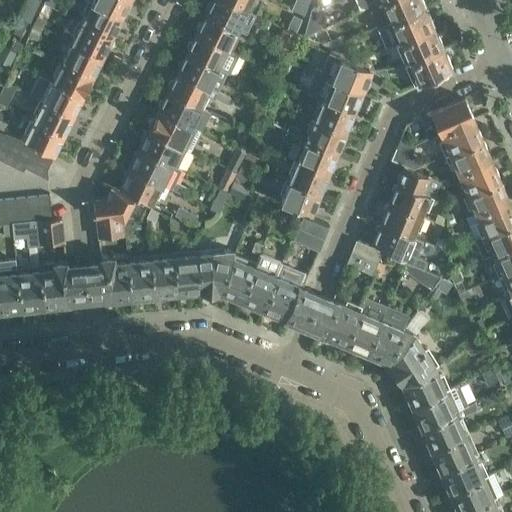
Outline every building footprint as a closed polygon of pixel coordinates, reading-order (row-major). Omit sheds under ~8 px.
[(30,21),(39,3),(32,0),(27,0),(20,16),(30,21)] [(88,0),(91,1),(121,16),(126,6),(129,6),(132,1),(131,0),(88,0)] [(207,11),(207,13),(237,27),(247,8),(229,0),(212,0),(212,2),(208,3),(206,8),(207,11)] [(229,0),(247,8),(250,0),(229,0)] [(294,0),(291,7),(302,12),(307,0),(294,0)] [(381,0),(390,20),(423,5),(426,4),(424,0),(381,0)] [(91,1),(81,21),(111,35),(116,26),(120,26),(122,21),(120,17),(121,16),(91,1)] [(427,15),(423,5),(390,20),(382,24),(391,44),(399,40),(432,26),(432,25),(435,24),(431,13),(427,15)] [(309,11),(303,34),(319,26),(312,9),(309,11)] [(198,30),(197,32),(228,47),(237,27),(207,13),(202,21),(199,22),(196,28),(198,30)] [(292,13),(285,26),(295,31),(301,18),(292,13)] [(81,21),(71,40),(102,55),(106,46),(110,46),(112,41),(110,37),(111,35),(81,21)] [(39,29),(29,24),(24,34),(34,39),(39,29)] [(21,37),(24,29),(16,25),(12,33),(21,37)] [(432,26),(399,40),(408,61),(441,46),(441,45),(444,44),(439,34),(436,35),(432,26)] [(275,46),(286,51),(295,32),(284,27),(275,46)] [(188,49),(187,52),(218,66),(224,54),(242,62),(246,56),(228,47),(197,32),(193,40),(189,41),(187,47),(188,49)] [(334,44),(342,40),(339,33),(320,42),(329,46),(334,44)] [(348,45),(345,38),(342,40),(334,44),(336,50),(348,45)] [(100,57),(102,55),(71,40),(62,60),(92,75),(96,66),(100,66),(102,61),(100,57)] [(25,45),(17,41),(12,51),(19,55),(25,45)] [(282,50),(267,43),(263,52),(277,59),(282,50)] [(441,46),(408,61),(415,77),(416,76),(418,81),(450,67),(449,65),(453,64),(448,53),(445,54),(441,46)] [(336,65),(331,78),(362,91),(363,88),(367,87),(369,82),(367,78),(371,68),(367,67),(367,68),(356,63),(340,56),(318,47),(314,56),(336,65)] [(179,69),(178,71),(209,86),(215,74),(234,84),(237,76),(218,66),(187,52),(183,60),(180,61),(177,66),(179,69)] [(297,55),(289,52),(286,58),(294,62),(297,55)] [(374,69),(367,55),(358,58),(356,63),(367,68),(367,67),(371,68),(373,69),(374,69)] [(91,76),(92,75),(62,60),(54,76),(52,80),(82,95),(87,85),(90,85),(93,80),(91,76)] [(0,83),(3,85),(10,71),(0,65),(0,83)] [(373,69),(372,70),(383,78),(387,73),(386,67),(374,69),(373,69)] [(37,68),(35,72),(37,73),(52,80),(54,76),(37,68)] [(362,91),(331,78),(312,70),(308,80),(317,83),(313,93),(323,98),(354,111),(355,108),(359,107),(360,102),(359,98),(362,91)] [(169,88),(168,90),(199,105),(205,93),(227,104),(230,97),(209,86),(178,71),(174,79),(170,80),(168,85),(169,88)] [(28,92),(42,99),(72,115),(76,107),(80,106),(83,100),(82,96),(82,95),(52,80),(37,73),(28,92)] [(0,102),(5,105),(13,88),(4,84),(0,93),(0,102)] [(284,88),(278,84),(271,98),(278,102),(284,88)] [(160,107),(159,109),(190,124),(199,105),(168,90),(164,99),(161,100),(158,105),(160,107)] [(465,95),(431,111),(434,116),(432,116),(436,125),(424,130),(427,137),(439,132),(473,117),(472,117),(474,116),(465,95)] [(323,98),(314,118),(345,131),(346,129),(350,127),(352,122),(350,119),(354,111),(323,98)] [(42,99),(33,119),(63,134),(66,126),(70,125),(74,119),(72,115),(42,99)] [(150,127),(149,129),(189,148),(198,129),(190,124),(159,109),(155,118),(151,118),(149,124),(150,127)] [(473,117),(439,132),(440,136),(437,137),(444,153),(448,152),(481,137),(481,136),(482,133),(479,127),(476,126),(473,117)] [(306,138),(312,141),(337,151),(341,141),(345,140),(346,136),(345,132),(345,131),(314,118),(306,138)] [(33,119),(23,138),(23,139),(53,153),(57,145),(61,144),(64,138),(62,135),(63,134),(33,119)] [(290,123),(287,129),(298,134),(301,127),(290,123)] [(144,139),(140,148),(179,167),(189,148),(149,129),(145,130),(142,136),(144,139)] [(295,143),(290,155),(297,158),(303,161),(328,172),(329,169),(333,168),(335,164),(333,160),(337,151),(312,141),(306,138),(287,130),(284,137),(294,142),(295,143)] [(4,134),(0,142),(0,157),(4,160),(14,139),(4,134)] [(396,146),(391,159),(405,165),(413,167),(424,162),(422,158),(412,154),(413,152),(416,143),(400,136),(396,146)] [(481,137),(448,152),(444,154),(449,165),(453,163),(457,172),(490,157),(486,149),(487,146),(485,140),(482,139),(481,137)] [(14,139),(4,160),(14,165),(24,144),(14,139)] [(246,147),(237,142),(235,146),(244,151),(246,147)] [(24,144),(14,165),(24,170),(26,166),(34,149),(24,144)] [(134,159),(130,167),(169,187),(178,191),(181,184),(173,180),(179,167),(140,148),(140,149),(136,149),(133,156),(134,159)] [(234,148),(225,168),(234,172),(243,152),(234,148)] [(34,149),(26,166),(34,171),(43,153),(34,149)] [(256,155),(247,151),(243,159),(253,164),(256,155)] [(43,153),(34,171),(48,178),(47,168),(52,158),(43,153)] [(490,157),(457,172),(459,177),(455,178),(462,193),(466,192),(499,177),(498,176),(500,173),(497,167),(494,167),(490,157)] [(297,158),(289,179),(320,192),(324,182),(327,181),(329,176),(328,172),(303,161),(297,158)] [(234,179),(244,183),(252,165),(243,160),(234,179)] [(440,179),(405,165),(398,181),(425,191),(434,195),(440,179)] [(124,178),(120,186),(151,202),(152,199),(153,199),(161,183),(130,167),(130,168),(126,169),(123,175),(124,178)] [(233,173),(224,169),(216,185),(225,189),(233,173)] [(446,176),(440,179),(443,186),(449,182),(446,176)] [(499,177),(466,192),(462,193),(467,204),(470,203),(472,206),(457,212),(460,219),(475,213),(508,198),(504,189),(505,186),(503,180),(500,180),(499,177)] [(280,199),(286,202),(311,213),(315,203),(318,202),(321,197),(319,193),(320,192),(289,179),(288,180),(280,199)] [(233,180),(229,189),(241,194),(245,186),(233,180)] [(394,192),(390,201),(421,214),(430,194),(425,191),(398,181),(398,182),(394,184),(392,189),(394,192)] [(124,193),(111,187),(106,198),(93,199),(94,214),(95,214),(98,236),(103,235),(103,236),(121,234),(122,225),(140,223),(149,205),(124,193)] [(227,191),(219,187),(210,205),(218,209),(227,191)] [(49,194),(38,195),(41,219),(52,218),(49,194)] [(38,195),(27,196),(29,220),(37,220),(37,219),(41,219),(38,195)] [(27,196),(15,197),(18,221),(29,220),(27,196)] [(15,197),(4,198),(7,222),(11,222),(18,221),(15,197)] [(508,198),(475,213),(460,219),(463,226),(478,220),(483,232),(511,219),(511,206),(508,198)] [(385,213),(382,221),(413,234),(421,214),(390,201),(389,202),(386,204),(384,209),(385,213)] [(179,205),(175,214),(195,224),(199,215),(179,205)] [(158,211),(151,206),(146,216),(153,220),(158,211)] [(447,225),(456,221),(452,212),(446,214),(447,225)] [(435,213),(432,219),(443,223),(446,217),(435,213)] [(178,218),(169,214),(171,229),(179,229),(178,218)] [(302,215),(298,227),(323,238),(327,226),(302,215)] [(62,229),(61,217),(52,218),(41,219),(37,219),(37,220),(38,231),(62,229)] [(511,219),(483,232),(489,246),(475,252),(478,258),(492,253),(511,244),(511,219)] [(18,221),(11,222),(13,235),(13,239),(27,238),(27,246),(39,245),(39,243),(38,231),(37,220),(29,220),(18,221)] [(373,242),(373,243),(401,253),(399,258),(423,268),(427,260),(416,256),(418,252),(407,248),(413,234),(382,221),(381,223),(377,225),(375,229),(377,233),(373,242)] [(11,238),(10,225),(1,226),(2,239),(11,238)] [(323,238),(298,227),(293,239),(311,247),(312,245),(318,247),(323,238)] [(64,241),(62,229),(38,231),(39,243),(59,241),(64,241)] [(447,240),(436,236),(433,243),(448,250),(447,240)] [(357,239),(352,250),(377,261),(382,250),(357,239)] [(259,254),(263,244),(255,241),(251,250),(259,254)] [(511,244),(492,253),(478,258),(481,266),(495,260),(501,273),(511,267),(511,244)] [(196,251),(200,287),(202,287),(203,290),(208,290),(210,288),(219,288),(234,251),(234,247),(196,251)] [(196,250),(173,253),(177,290),(188,289),(190,291),(196,290),(197,287),(200,287),(196,251),(196,250)] [(352,250),(348,261),(353,263),(352,264),(356,266),(372,273),(373,271),(377,261),(352,250)] [(101,261),(99,262),(84,264),(88,299),(119,296),(121,298),(127,298),(128,295),(132,294),(128,257),(116,259),(115,253),(105,254),(105,255),(100,256),(101,261)] [(173,253),(151,255),(155,292),(165,291),(167,293),(173,293),(174,290),(177,290),(173,253)] [(255,263),(241,297),(242,297),(241,300),(253,305),(254,303),(263,306),(277,272),(281,262),(259,253),(255,263)] [(233,254),(219,288),(222,289),(222,292),(228,294),(231,293),(241,297),(255,263),(233,254)] [(151,255),(128,257),(132,294),(142,293),(144,296),(150,295),(151,292),(155,292),(151,255)] [(52,265),(39,266),(44,304),(46,304),(49,306),(55,306),(56,303),(72,301),(88,299),(84,264),(68,265),(67,265),(66,260),(62,260),(62,258),(52,259),(52,265)] [(348,261),(343,272),(352,276),(356,266),(352,264),(353,263),(348,261)] [(383,263),(377,261),(373,271),(379,273),(383,263)] [(39,266),(16,269),(20,306),(24,306),(26,308),(32,308),(33,305),(44,304),(39,266)] [(496,291),(499,298),(511,292),(511,267),(501,273),(507,286),(496,291)] [(16,269),(0,270),(0,308),(1,308),(3,311),(9,310),(10,307),(20,306),(16,269)] [(462,279),(458,270),(449,274),(453,282),(462,279)] [(277,272),(263,306),(263,307),(263,309),(275,314),(276,312),(284,315),(289,318),(302,323),(304,324),(318,290),(316,288),(298,281),(277,272)] [(432,279),(422,272),(418,280),(427,286),(432,279)] [(471,299),(466,289),(459,292),(464,302),(471,299)] [(304,324),(325,332),(334,336),(335,339),(340,341),(343,339),(346,341),(360,307),(339,298),(318,290),(304,324)] [(511,292),(499,298),(508,318),(511,315),(511,292)] [(360,307),(346,341),(356,345),(357,349),(362,351),(365,349),(367,350),(387,304),(365,295),(360,307)] [(387,304),(367,350),(378,354),(378,358),(384,360),(386,358),(389,359),(403,327),(404,326),(409,314),(387,304)] [(481,317),(472,321),(476,330),(485,326),(481,317)] [(403,327),(389,359),(396,369),(394,372),(398,377),(402,377),(403,380),(436,366),(436,365),(434,361),(415,331),(404,326),(403,327)] [(465,342),(469,355),(482,350),(478,337),(465,342)] [(490,361),(495,372),(503,368),(498,358),(490,361)] [(436,366),(403,380),(407,389),(405,392),(408,398),(411,399),(413,402),(446,388),(436,365),(436,366)] [(492,367),(482,372),(487,384),(497,380),(492,367)] [(509,383),(503,369),(495,372),(501,386),(509,383)] [(457,383),(446,388),(413,402),(417,411),(415,414),(417,420),(421,420),(422,424),(456,409),(466,404),(457,383)] [(511,397),(508,390),(500,394),(505,404),(511,400),(511,397)] [(456,409),(422,424),(426,432),(424,436),(427,441),(430,442),(431,445),(465,430),(459,417),(478,408),(475,401),(466,404),(456,409)] [(509,437),(511,435),(511,415),(510,411),(499,415),(509,437)] [(465,430),(431,445),(436,454),(434,457),(436,463),(440,463),(441,467),(475,452),(465,430)] [(475,452),(441,467),(445,476),(444,479),(446,484),(449,485),(451,488),(484,474),(475,452)] [(493,470),(484,474),(451,488),(455,497),(453,500),(455,506),(459,506),(460,510),(494,495),(503,492),(493,470)] [(500,511),(494,495),(460,510),(461,511),(500,511)]
